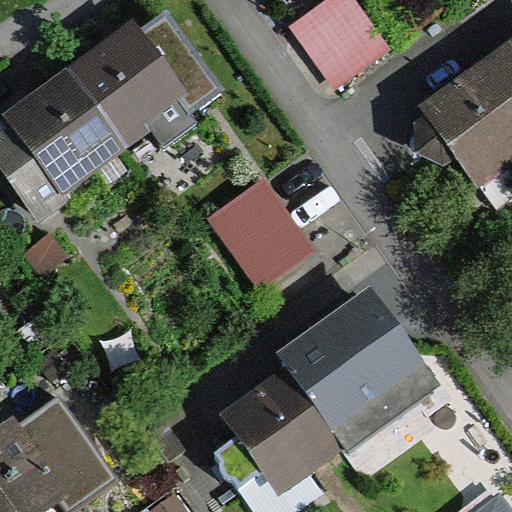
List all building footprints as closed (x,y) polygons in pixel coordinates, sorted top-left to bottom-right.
[(392,37),(363,0),(338,0),(291,36),(328,85),(392,37)] [(132,19),(67,66),(125,147),(191,100),(132,19)] [(511,46),(488,64),(511,97),(511,46)] [(458,86),(426,108),(478,181),(511,156),(511,97),(488,64),(458,86)] [(67,66),(1,113),(60,194),(125,147),(67,66)] [(270,185),(210,226),(261,302),(322,261),(270,185)] [(382,295),(281,368),(340,449),(354,467),(454,394),(382,295)] [(281,368),(216,415),(275,496),(340,449),(281,368)] [(3,424),(0,425),(0,511),(30,511),(55,494),(3,424)] [(511,511),(498,494),(473,511),(511,511)] [(161,511),(188,511),(180,500),(161,511)]
